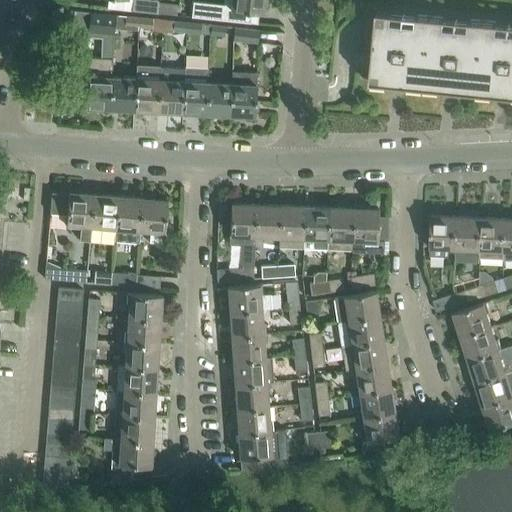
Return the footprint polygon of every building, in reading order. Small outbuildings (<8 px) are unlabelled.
[(131,0),(130,9),(177,14),(178,3),(158,2),(158,0),(131,0)] [(266,6),(266,0),(227,0),(227,4),(193,1),(192,15),(192,16),(225,19),(249,21),(250,11),(262,12),(263,5),(266,6)] [(375,42),(371,81),(424,86),(477,92),(511,95),(511,15),(393,3),(393,11),(378,9),(378,15),(377,16),(376,29),(375,41),(375,42)] [(114,27),(115,12),(91,10),(89,31),(102,32),(113,33),(114,27)] [(138,26),(138,16),(116,13),(115,12),(114,27),(138,29),(138,26)] [(161,30),(161,18),(138,16),(138,26),(152,28),(152,29),(161,30)] [(185,31),(186,20),(161,18),(161,30),(173,31),(173,30),(185,31)] [(200,33),(201,23),(201,22),(186,20),(185,31),(200,33)] [(224,35),(225,25),(225,24),(211,23),(210,34),(224,35)] [(257,42),(259,29),(259,28),(234,25),(233,39),(257,42)] [(87,56),(85,106),(109,108),(111,74),(112,74),(113,57),(113,33),(102,32),(102,56),(87,56)] [(135,76),(133,109),(157,110),(160,66),(136,65),(135,76)] [(184,68),(160,66),(157,110),(181,112),(184,68)] [(184,68),(181,112),(205,113),(207,80),(208,69),(184,68)] [(254,116),(256,82),(257,72),(232,70),(231,81),(230,114),(254,116)] [(133,109),(135,76),(112,74),(111,74),(109,108),(133,109)] [(230,114),(231,81),(207,80),(205,113),(230,114)] [(91,227),(94,193),(69,191),(69,193),(52,191),(50,213),(67,214),(66,223),(81,224),(79,239),(90,240),(92,227),(91,227)] [(116,227),(118,195),(94,193),(91,227),(92,227),(101,228),(101,226),(116,227)] [(140,231),(143,197),(118,195),(116,227),(129,228),(129,230),(140,231)] [(165,231),(168,199),(143,197),(140,231),(150,232),(149,241),(163,242),(164,231),(165,231)] [(255,237),(256,203),(231,202),(230,243),(255,244),(255,237)] [(280,236),(281,204),(256,203),(255,237),(265,237),(265,235),(280,236)] [(304,247),(305,205),(281,204),(280,236),(279,246),(304,247)] [(328,248),(330,206),(305,205),(304,247),(328,248)] [(353,249),(354,207),(330,206),(328,248),(352,249),(353,249)] [(378,240),(379,208),(354,207),(353,249),(352,249),(352,251),(364,251),(364,239),(378,240)] [(457,249),(458,215),(433,213),(432,255),(446,255),(447,249),(457,249)] [(481,248),(483,216),(458,215),(457,249),(466,249),(466,248),(481,248)] [(505,256),(507,217),(483,216),(481,248),(481,256),(505,256)] [(86,281),(87,269),(63,267),(46,260),(44,277),(86,281)] [(295,274),(294,263),(279,264),(279,275),(295,274)] [(279,275),(279,264),(261,265),(262,277),(279,275)] [(254,277),(253,265),(217,268),(217,280),(254,277)] [(111,283),(112,271),(95,270),(94,281),(111,283)] [(136,285),(137,273),(136,273),(136,271),(128,270),(127,272),(112,271),(111,283),(136,285)] [(377,283),(375,271),(350,275),(352,287),(377,283)] [(160,287),(160,275),(137,273),(136,285),(160,287)] [(345,288),(343,276),(326,279),(328,291),(345,288)] [(508,287),(505,276),(480,284),(484,296),(508,287)] [(484,296),(480,284),(477,277),(455,285),(458,292),(456,292),(460,303),(484,296)] [(328,291),(326,279),(310,282),(312,293),(328,291)] [(300,306),(297,280),(285,281),(288,307),(300,306)] [(269,292),(261,293),(260,284),(228,286),(229,311),(262,309),(270,308),(269,292)] [(82,301),(83,289),(58,287),(57,299),(82,301)] [(380,315),(376,290),(344,295),(334,297),(338,322),(380,315)] [(161,319),(162,294),(129,292),(126,292),(126,302),(128,302),(127,317),(161,319)] [(460,303),(456,292),(435,300),(438,311),(460,303)] [(99,315),(100,298),(88,297),(87,314),(99,315)] [(81,313),(82,301),(57,299),(56,311),(81,313)] [(319,315),(317,299),(305,300),(307,317),(319,315)] [(493,326),(486,302),(455,312),(463,336),(493,326)] [(302,321),(300,306),(288,307),(290,322),(302,321)] [(264,333),(262,309),(229,311),(231,335),(264,333)] [(80,325),(81,313),(56,311),(55,323),(80,325)] [(97,331),(99,315),(87,314),(86,330),(97,331)] [(384,339),(380,315),(338,322),(342,346),(384,339)] [(159,344),(161,319),(127,317),(127,330),(125,330),(124,342),(159,344)] [(79,337),(80,325),(55,323),(54,335),(79,337)] [(501,349),(493,326),(463,336),(470,359),(501,349)] [(322,349),(320,331),(309,333),(311,350),(322,349)] [(266,357),(264,333),(231,335),(233,360),(266,357)] [(78,349),(79,337),(54,335),(53,347),(78,349)] [(306,354),(303,336),(292,338),(294,355),(306,354)] [(384,339),(342,346),(346,370),(353,369),(388,363),(384,339)] [(158,368),(159,344),(124,342),(124,351),(125,351),(124,366),(158,368)] [(95,364),(96,346),(85,346),(83,363),(95,364)] [(77,361),(78,349),(53,347),(52,359),(77,361)] [(324,364),(322,349),(311,350),(313,365),(324,364)] [(508,373),(508,372),(501,349),(470,359),(477,382),(508,373)] [(307,369),(306,354),(294,355),(296,371),(307,369)] [(266,357),(233,360),(235,384),(268,381),(273,381),(271,357),(266,357)] [(76,373),(77,361),(52,359),(51,371),(76,373)] [(94,380),(95,364),(83,363),(82,379),(94,380)] [(391,387),(388,363),(353,369),(354,378),(356,378),(359,393),(391,387)] [(117,366),(116,390),(156,393),(158,368),(124,366),(117,366)] [(511,396),(511,370),(508,372),(508,373),(477,382),(484,406),(511,396)] [(75,385),(76,373),(51,371),(50,383),(75,385)] [(328,397),(326,380),(315,381),(317,398),(328,397)] [(269,406),(268,381),(235,384),(236,408),(269,406)] [(74,397),(75,385),(50,383),(50,395),(74,397)] [(311,402),(309,385),(298,386),(300,404),(311,402)] [(395,412),(391,387),(359,393),(361,405),(359,406),(361,417),(395,412)] [(116,390),(114,414),(154,417),(156,393),(116,390)] [(91,413),(92,395),(81,394),(79,412),(91,413)] [(74,409),(74,397),(50,395),(49,407),(74,409)] [(511,396),(485,406),(492,429),(511,423),(511,396)] [(330,413),(328,397),(317,398),(319,414),(330,413)] [(313,418),(311,402),(300,404),(302,419),(313,418)] [(271,430),(269,406),(236,408),(238,432),(271,430)] [(73,421),(74,409),(49,407),(48,419),(73,421)] [(90,428),(91,413),(79,412),(78,427),(90,428)] [(399,436),(395,412),(361,417),(362,426),(364,426),(366,440),(364,441),(363,441),(363,442),(362,443),(362,444),(362,446),(362,447),(363,453),(388,449),(387,438),(399,436)] [(153,441),(154,417),(114,414),(113,437),(120,437),(120,439),(153,441)] [(72,433),(73,421),(48,419),(47,431),(72,433)] [(285,429),(271,430),(238,432),(240,457),(241,470),(248,470),(274,468),(287,466),(285,429)] [(331,446),(329,429),(320,430),(318,430),(320,447),(331,446)] [(320,447),(318,430),(314,431),(306,432),(308,448),(320,447)] [(71,445),(71,435),(72,433),(47,431),(46,443),(71,445)] [(151,465),(153,441),(120,439),(120,437),(113,437),(104,436),(103,448),(112,449),(111,481),(142,477),(142,464),(151,465)] [(511,511),(511,462),(498,440),(431,484),(449,511),(511,511)] [(70,457),(71,445),(46,443),(45,455),(70,457)] [(69,468),(70,457),(45,455),(44,466),(69,468)] [(68,480),(69,468),(44,466),(43,478),(68,480)] [(68,486),(68,480),(43,478),(42,488),(68,486)]
